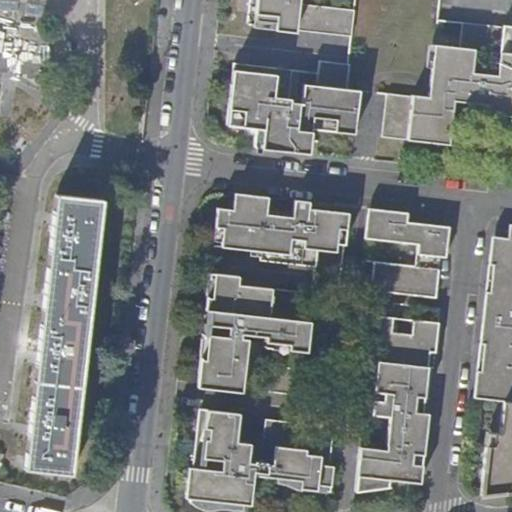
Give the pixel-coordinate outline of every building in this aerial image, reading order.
[(349,35),(352,9),(297,3),(296,0),(247,0),(245,24),(349,35)] [(511,27),(461,21),(458,47),(433,44),(428,97),(411,95),(411,97),(386,94),(381,137),(448,144),(453,100),(511,106),(511,27)] [(293,66),(235,59),(227,121),(256,124),(254,143),(310,150),(314,114),(336,116),(335,128),(355,130),(361,87),(348,86),(351,61),(320,57),(317,81),(304,80),(302,100),(290,98),(293,66)] [(218,208),(213,246),(252,249),(254,227),(264,228),(258,285),(313,290),(318,241),(345,244),(349,212),(309,208),(309,202),(295,200),(294,214),(265,211),(266,213),(256,212),(258,195),(235,193),(233,209),(218,208)] [(58,196),(27,468),(71,474),(103,202),(58,196)] [(372,258),(369,287),(435,295),(440,254),(445,255),(448,229),(406,224),(407,212),(371,209),(368,236),(416,241),(414,263),(372,258)] [(507,237),(495,236),(476,400),(502,403),(511,403),(511,222),(509,222),(507,237)] [(208,289),(205,325),(209,326),(207,348),(202,348),(196,397),(241,403),(246,357),(239,356),(239,352),(264,355),(264,360),(287,363),(287,369),(304,370),(311,310),(251,304),(250,311),(235,309),(237,293),(208,289)] [(388,482),(419,485),(421,467),(411,466),(412,448),(423,449),(432,371),(427,371),(430,342),(435,342),(439,312),(415,310),(412,339),(400,338),(402,322),(370,319),(368,341),(389,344),(386,365),(391,366),(387,402),(380,402),(377,417),(393,419),(389,452),(360,448),(356,479),(388,482)] [(302,388),(261,384),(257,410),(299,414),(302,388)] [(511,403),(502,403),(498,435),(492,434),(491,448),(484,447),(479,495),(510,492),(511,491),(511,403)] [(227,426),(197,423),(196,440),(203,441),(196,507),(235,511),(246,511),(249,489),(245,488),(245,484),(295,489),(295,497),(324,500),(326,475),(322,474),(326,436),(259,429),(256,454),(267,456),(265,477),(260,477),(260,473),(246,471),(246,473),(241,473),(243,454),(229,452),(230,437),(226,437),(227,426)] [(356,479),(354,492),(388,488),(388,482),(356,479)]
